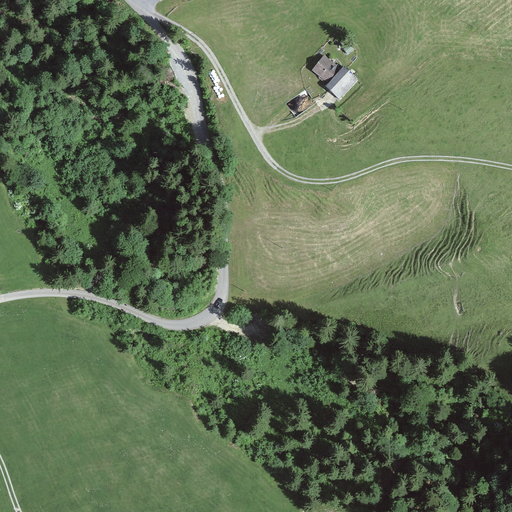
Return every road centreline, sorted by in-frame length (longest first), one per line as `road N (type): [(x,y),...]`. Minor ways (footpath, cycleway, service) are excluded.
road 1 (unclassified): [(0,299),(82,295),(174,325),(217,306),(224,205),(191,73),(129,0)]
road 2 (track): [(145,15),(174,24),(207,49),(275,167),(302,181),(335,183),(398,162),(511,169)]
